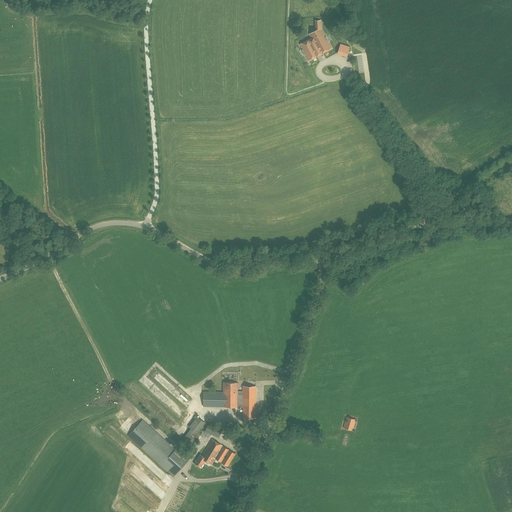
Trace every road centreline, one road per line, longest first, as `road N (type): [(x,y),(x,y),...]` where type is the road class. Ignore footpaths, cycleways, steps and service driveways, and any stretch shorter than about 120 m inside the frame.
road 1 (unclassified): [(0,282),(112,222),(145,227),(218,266),(319,260)]
road 2 (unclassified): [(239,511),(321,288),(319,260)]
road 3 (track): [(145,227),(157,197),(145,33),(150,0)]
road 4 (unclassified): [(511,221),(401,231),(319,260)]
